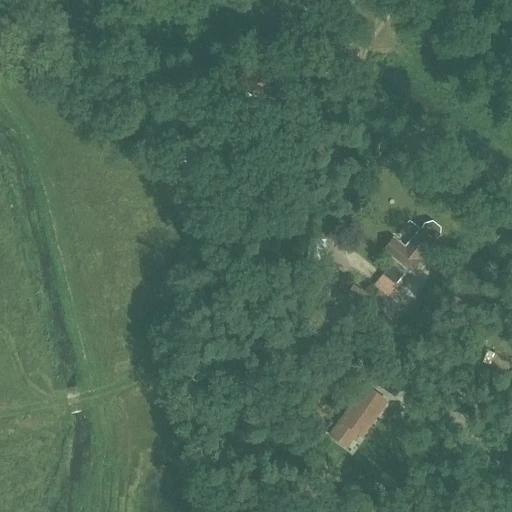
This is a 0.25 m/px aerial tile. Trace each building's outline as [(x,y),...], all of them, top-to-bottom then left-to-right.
[(266,91),(283,70),(264,55),(263,56),(264,57),(249,75),(240,68),(231,78),(253,95),(260,86),(265,90),(265,91),(266,91)] [(336,92),(326,99),(339,116),(349,108),(336,92)] [(312,155),(322,168),(348,148),(338,135),(312,155)] [(385,251),(410,271),(435,242),(422,231),(406,250),(394,240),(385,251)] [(404,271),(392,262),(378,280),(390,289),(404,271)] [(385,400),(365,386),(331,436),(346,446),(355,432),(361,436),(385,400)] [(249,470),(238,435),(226,438),(236,473),(249,470)]
